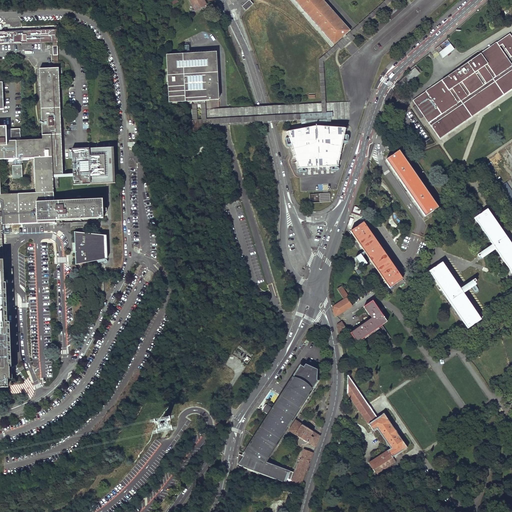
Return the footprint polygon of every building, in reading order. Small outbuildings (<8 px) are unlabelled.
[(206,5),(203,0),(190,0),(195,10),(206,5)] [(249,0),(242,6),(246,10),(253,4),(249,0)] [(292,0),(334,47),(350,33),(320,0),(292,0)] [(450,74),(412,100),(415,106),(412,107),(417,116),(422,114),(439,140),(511,89),(511,42),(507,35),(450,74)] [(438,52),(442,58),(454,50),(451,44),(438,52)] [(217,54),(168,55),(170,102),(194,101),(219,99),(217,54)] [(396,84),(400,89),(421,71),(415,64),(410,69),(411,71),(396,84)] [(400,93),(393,90),(385,111),(391,113),(400,93)] [(288,133),(299,169),(336,167),(343,131),(318,127),(288,133)] [(397,152),(383,161),(422,218),(436,209),(397,152)] [(502,176),(508,172),(497,157),(490,162),(502,176)] [(511,192),(506,184),(503,186),(511,198),(511,192)] [(319,194),(319,203),(330,202),(330,193),(319,194)] [(0,217),(2,225),(39,225),(38,207),(37,195),(2,196),(0,195),(0,217)] [(511,246),(486,210),(474,218),(511,273),(511,246)] [(7,322),(4,252),(2,225),(0,217),(0,384),(8,384),(8,380),(11,380),(10,371),(8,371),(8,363),(10,363),(9,322),(7,322)] [(362,225),(350,232),(388,289),(401,281),(362,225)] [(108,240),(75,235),(76,265),(108,262),(108,240)] [(354,260),(361,271),(366,267),(359,257),(354,260)] [(442,265),(428,273),(465,329),(479,320),(442,265)] [(331,307),(335,318),(353,307),(347,298),(348,297),(342,286),(337,290),(343,300),(331,307)] [(372,319),(350,335),(357,344),(365,338),(381,326),(386,322),(372,301),(363,308),(372,319)] [(336,325),(339,337),(348,333),(341,322),(336,325)] [(304,368),(299,365),(277,399),(271,408),(269,411),(270,412),(267,418),(239,459),(235,458),(233,468),(286,483),(287,478),(289,470),(263,464),(316,382),(315,381),(316,373),(304,368)] [(375,419),(347,375),(347,393),(371,431),(375,429),(388,449),(366,464),(374,476),(393,464),(390,459),(405,449),(382,414),(375,419)] [(271,408),(277,399),(270,394),(263,403),(271,408)] [(270,412),(269,411),(263,408),(259,413),(267,418),(270,412)] [(319,436),(294,421),(290,434),(315,449),(319,436)] [(305,449),(293,482),(300,484),(312,452),(305,449)]
